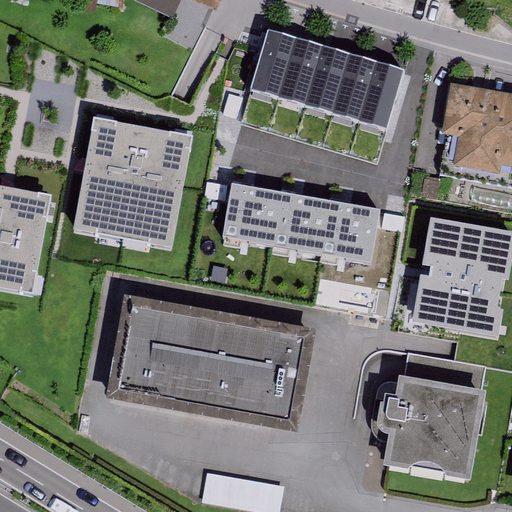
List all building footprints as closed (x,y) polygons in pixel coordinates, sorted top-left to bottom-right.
[(129,0),(172,22),(183,0),(129,0)] [(220,0),(184,0),(215,12),(220,0)] [(389,132),(409,57),(269,20),(244,115),(267,121),(271,103),(286,107),(280,133),(301,138),(309,111),(389,132)] [(511,104),(453,94),(446,136),(460,139),(455,169),(496,176),(498,165),(511,167),(511,104)] [(193,143),(94,125),(73,236),(172,255),(193,143)] [(377,141),(352,139),(350,155),(376,157),(377,141)] [(388,198),(231,172),(219,240),(377,267),(388,198)] [(51,204),(0,194),(0,294),(33,301),(51,204)] [(503,337),(511,277),(511,227),(435,215),(418,324),(503,337)] [(309,336),(125,307),(107,412),(291,438),(309,336)] [(488,367),(447,361),(445,378),(486,384),(488,367)] [(483,401),(395,387),(381,479),(469,493),(483,401)] [(206,506),(273,511),(284,511),(288,483),(209,475),(206,506)]
